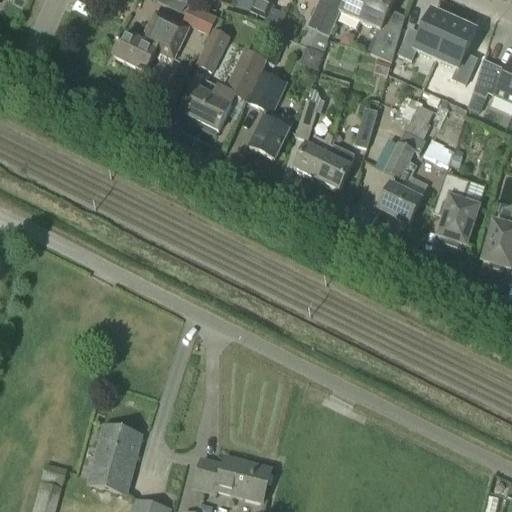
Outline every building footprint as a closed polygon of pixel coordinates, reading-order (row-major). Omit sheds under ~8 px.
[(166,0),(185,8),(189,0),(166,0)] [(244,0),(238,0),(234,9),(250,13),(254,4),(244,0)] [(258,17),(264,3),(257,0),(255,0),(254,4),(250,13),(258,17)] [(360,26),(371,0),(346,0),(339,17),(360,26)] [(396,47),(398,41),(400,36),(383,29),(396,0),(371,0),(360,26),(372,32),(369,37),(377,41),(370,57),(391,67),(393,60),(396,47)] [(266,21),(272,7),(264,3),(258,17),(266,21)] [(310,52),(327,15),(330,10),(319,4),(299,47),(308,51),(310,52)] [(208,39),(216,22),(190,9),(182,26),(208,39)] [(322,58),(325,52),(329,41),(328,41),(338,20),(327,15),(310,52),(322,58)] [(409,34),(397,59),(410,65),(416,52),(437,62),(453,26),(449,24),(450,21),(437,15),(436,18),(432,17),(422,39),(409,34)] [(175,63),(189,34),(155,17),(141,46),(124,38),(113,60),(145,76),(156,54),(175,63)] [(453,26),(437,62),(457,71),(452,84),(464,89),(476,64),(463,58),(473,35),(470,34),(471,30),(458,24),(456,28),(453,26)] [(282,26),(276,39),(284,42),(289,29),(282,26)] [(213,77),(230,42),(213,33),(195,69),(213,77)] [(349,35),(342,39),(339,45),(349,48),(354,37),(349,35)] [(276,39),(266,64),(267,64),(276,68),(286,43),(284,42),(276,39)] [(308,51),(302,67),(318,74),(324,59),(322,58),(310,52),(308,51)] [(249,106),(261,76),(267,64),(266,64),(244,53),(224,93),(202,82),(196,93),(198,94),(185,119),(218,135),(230,110),(240,115),(245,104),(249,106)] [(511,63),(510,64),(509,66),(505,74),(504,73),(501,80),(500,80),(500,82),(501,82),(494,100),(511,108),(511,63)] [(486,102),(497,79),(481,72),(473,96),(486,102)] [(424,75),(417,89),(426,93),(433,79),(424,75)] [(261,76),(249,106),(263,113),(265,109),(273,113),(284,91),(272,85),(274,82),(261,76)] [(391,187),(378,213),(408,228),(421,202),(428,189),(409,179),(413,170),(409,168),(415,156),(419,158),(426,145),(423,143),(427,136),(430,129),(427,128),(432,116),(420,111),(421,108),(412,103),(405,100),(394,123),(410,131),(407,136),(405,136),(399,147),(385,175),(395,181),(392,187),(391,187)] [(308,145),(319,108),(307,104),(295,141),(308,145)] [(455,109),(453,114),(464,120),(466,114),(455,109)] [(367,153),(378,117),(366,113),(355,149),(367,153)] [(267,115),(264,121),(249,152),(275,164),(292,127),(271,117),(267,115)] [(331,148),(333,140),(327,138),(324,145),(314,140),(309,149),(306,148),(294,173),(316,184),(333,150),(331,148)] [(338,195),(351,169),(355,158),(334,148),(333,150),(316,184),(338,195)] [(453,155),(440,148),(437,154),(428,150),(423,161),(447,173),(452,161),(451,161),(453,155)] [(458,171),(461,160),(453,158),(450,168),(458,171)] [(446,178),(436,208),(447,212),(438,241),(465,250),(478,212),(485,191),(470,186),(446,178)] [(511,216),(508,230),(494,226),(483,265),(511,273),(511,267),(511,216)] [(126,500),(142,439),(103,429),(87,490),(126,500)] [(271,474),(224,462),(222,470),(201,464),(193,493),(217,499),(217,496),(262,508),(271,474)] [(55,511),(62,492),(61,491),(66,473),(45,467),(40,486),(33,511),(55,511)]
